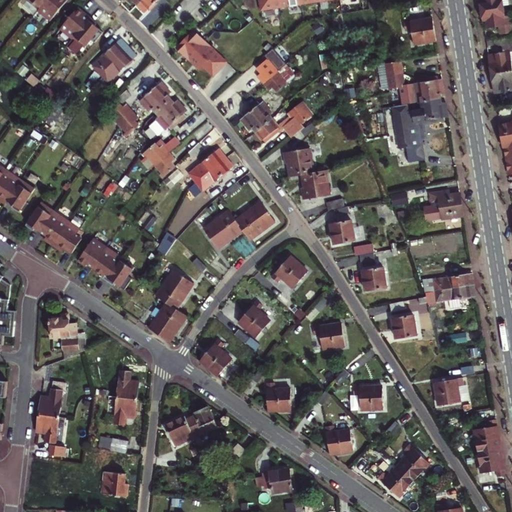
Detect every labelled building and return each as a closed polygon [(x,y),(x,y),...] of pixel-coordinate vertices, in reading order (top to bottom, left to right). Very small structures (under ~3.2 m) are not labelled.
[(29,0),(40,9),(39,11),(52,21),(68,0),(29,0)] [(158,2),(160,0),(144,0),(140,5),(144,9),(147,13),(151,9),(152,10),(159,3),(158,2)] [(259,0),(261,11),(332,0),(259,0)] [(504,7),(503,0),(481,0),(483,10),(504,7)] [(84,10),(79,7),(61,29),(74,39),(75,38),(87,47),(93,39),(97,42),(106,32),(102,29),(96,24),(98,22),(84,10)] [(506,17),(504,7),(483,10),(484,19),(488,19),(488,23),(489,26),(500,25),(502,33),(511,31),(511,27),(510,16),(506,17)] [(414,29),(416,44),(439,40),(437,28),(435,17),(407,22),(408,30),(414,29)] [(313,29),(318,25),(313,19),(308,23),(313,29)] [(191,34),(188,37),(204,53),(211,47),(194,31),(191,34)] [(204,53),(188,37),(178,48),(180,50),(193,63),(204,53)] [(111,50),(95,65),(96,67),(90,72),(96,78),(102,73),(130,48),(126,43),(123,40),(120,43),(119,42),(110,49),(111,50)] [(226,62),(211,47),(204,53),(219,69),(223,66),(226,62)] [(102,73),(110,82),(120,72),(126,67),(127,68),(136,60),(134,59),(137,56),(134,52),(130,48),(102,73)] [(262,79),(265,83),(282,68),(286,65),(273,50),(267,56),(270,59),(263,65),(260,68),(263,73),(260,76),(262,79)] [(491,63),(492,73),(511,70),(511,63),(511,60),(511,59),(511,50),(489,54),(491,63)] [(208,70),(213,76),(219,69),(204,53),(193,63),(200,70),(203,66),(208,70)] [(318,70),(326,69),(324,60),(317,61),(318,70)] [(404,62),(389,64),(391,76),(406,74),(404,62)] [(271,89),(274,86),(278,91),(290,82),(282,73),(284,71),(282,68),(265,83),(271,89)] [(511,70),(492,73),(494,84),(495,91),(511,88),(511,70)] [(250,71),(241,79),(245,83),(254,75),(250,71)] [(114,86),(124,76),(120,72),(110,82),(114,86)] [(406,74),(391,76),(392,88),(403,86),(408,85),(407,84),(406,74)] [(440,76),(431,77),(434,99),(444,98),(443,93),(447,92),(446,83),(445,78),(441,79),(440,76)] [(423,96),(423,101),(434,99),(431,77),(420,79),(420,82),(417,83),(419,97),(423,96)] [(159,81),(151,88),(166,106),(173,99),(170,95),(173,92),(164,82),(161,84),(160,82),(159,81)] [(419,97),(417,83),(407,84),(408,85),(403,86),(406,104),(423,101),(423,96),(419,97)] [(143,100),(152,111),(154,109),(158,113),(166,106),(151,88),(145,94),(143,96),(145,98),(143,100)] [(119,98),(124,103),(133,96),(129,90),(119,98)] [(444,98),(434,99),(437,122),(447,120),(447,116),(451,116),(449,101),(445,102),(444,98)] [(173,99),(166,106),(181,123),(188,116),(187,115),(186,114),(188,111),(179,101),(177,103),(173,99)] [(426,122),(427,124),(437,122),(434,99),(423,101),(424,106),(421,106),(421,110),(423,120),(426,120),(426,122)] [(111,115),(112,114),(120,123),(134,110),(129,104),(125,106),(121,102),(109,112),(111,115)] [(257,104),(252,108),(268,127),(276,121),(272,116),(275,113),(266,102),(262,105),(260,102),(257,104)] [(294,139),(303,132),(307,129),(304,124),(315,116),(305,103),(291,114),(295,120),(285,127),(294,139)] [(394,108),(401,148),(409,147),(411,163),(428,160),(425,139),(428,138),(425,122),(426,122),(426,120),(423,120),(421,110),(410,112),(409,105),(394,108)] [(181,123),(166,106),(158,113),(161,117),(159,119),(168,130),(170,128),(173,131),(175,129),(181,123)] [(255,129),(259,134),(268,127),(252,108),(244,115),(247,118),(244,120),(248,125),(253,131),(255,129)] [(128,135),(141,125),(137,120),(140,117),(134,110),(120,123),(123,126),(127,131),(126,132),(128,135)] [(268,142),(283,131),(280,127),(276,121),(268,127),(259,134),(262,137),(264,140),(265,139),(268,142)] [(511,121),(510,122),(511,122),(500,124),(502,133),(504,145),(504,147),(511,145),(511,121)] [(318,130),(314,124),(307,129),(303,132),(307,138),(318,130)] [(176,137),(166,146),(170,152),(181,142),(176,137)] [(202,144),(192,153),(199,161),(210,152),(202,144)] [(158,145),(146,156),(148,158),(148,157),(156,165),(170,152),(166,146),(162,149),(158,145)] [(209,158),(190,173),(197,181),(228,158),(224,152),(221,149),(217,152),(217,151),(208,157),(209,158)] [(292,178),(305,176),(317,174),(314,149),(286,153),(288,165),(290,164),(291,170),(292,178)] [(165,178),(177,167),(173,162),(177,159),(170,152),(156,165),(164,174),(163,175),(165,178)] [(223,178),(232,172),(230,170),(235,167),(233,165),(228,158),(197,181),(204,190),(222,177),(223,178)] [(180,168),(171,176),(175,182),(185,174),(180,168)] [(13,173),(7,169),(2,175),(8,179),(13,173)] [(330,172),(317,174),(305,176),(306,183),(306,188),(305,188),(306,200),(333,196),(330,172)] [(8,179),(2,175),(0,178),(0,195),(8,201),(22,180),(13,173),(8,179)] [(36,189),(22,180),(8,201),(11,203),(14,205),(12,207),(19,212),(36,189)] [(232,196),(243,188),(239,182),(228,191),(232,196)] [(336,183),(337,193),(344,192),(343,183),(336,183)] [(446,219),(467,215),(465,203),(463,192),(453,194),(452,190),(433,193),(435,201),(443,200),(446,219)] [(408,194),(393,197),(395,207),(410,204),(408,194)] [(330,209),(335,209),(346,207),(345,199),(329,201),(330,209)] [(50,217),(54,211),(41,202),(25,225),(29,228),(33,230),(34,228),(40,232),(50,217)] [(238,221),(245,232),(252,241),(264,232),(277,222),(263,203),(238,221)] [(358,213),(357,206),(348,207),(349,214),(358,213)] [(348,207),(346,207),(335,209),(336,215),(349,214),(348,207)] [(60,215),(54,211),(50,217),(56,221),(60,215)] [(199,222),(220,250),(232,241),(245,232),(238,221),(230,211),(215,223),(210,215),(199,222)] [(56,243),(70,221),(60,215),(56,221),(50,217),(40,232),(44,234),(47,236),(56,243)] [(69,251),(72,254),(82,239),(76,235),(81,228),(70,221),(56,243),(65,249),(69,251)] [(335,235),(336,244),(358,242),(355,222),(333,225),(335,235)] [(100,229),(84,253),(88,256),(91,258),(93,255),(99,259),(113,238),(100,229)] [(160,249),(169,254),(179,237),(170,232),(160,249)] [(54,246),(56,243),(47,236),(44,240),(54,246)] [(113,238),(99,259),(103,262),(108,266),(106,268),(113,273),(125,255),(119,251),(123,245),(113,238)] [(358,254),(377,251),(375,242),(357,246),(358,254)] [(65,249),(56,243),(54,246),(63,252),(65,249)] [(119,251),(125,255),(128,250),(129,249),(123,245),(119,251)] [(125,255),(113,273),(119,277),(121,274),(125,277),(131,281),(138,271),(135,268),(141,259),(128,250),(125,255)] [(389,288),(385,254),(364,256),(366,276),(367,291),(389,288)] [(208,255),(204,260),(214,270),(219,265),(208,255)] [(310,273),(292,257),(283,267),(273,279),(278,284),(283,278),(295,289),(310,273)] [(193,265),(203,274),(208,269),(198,260),(193,265)] [(0,267),(2,264),(0,262),(0,343),(4,344),(5,334),(14,335),(17,310),(9,310),(12,284),(3,278),(4,276),(1,274),(0,273),(0,267)] [(194,285),(174,271),(156,296),(166,303),(177,311),(185,299),(194,285)] [(459,276),(437,279),(439,290),(477,284),(476,278),(476,274),(471,275),(470,273),(459,275),(459,276)] [(429,291),(439,290),(437,279),(437,278),(425,279),(426,282),(429,291)] [(439,290),(429,291),(431,303),(441,302),(441,300),(452,299),(454,307),(464,306),(462,299),(474,298),(473,296),(479,295),(478,291),(477,284),(439,290)] [(293,305),(282,296),(278,301),(288,310),(293,305)] [(330,301),(325,296),(315,307),(321,312),(330,301)] [(260,311),(264,307),(258,302),(248,312),(239,323),(257,338),(272,322),(260,311)] [(179,330),(187,318),(177,311),(166,303),(148,329),(169,343),(171,341),(179,330)] [(390,315),(404,313),(403,306),(390,308),(390,315)] [(142,311),(136,307),(129,317),(135,321),(142,311)] [(51,321),(50,321),(50,325),(51,339),(61,338),(62,360),(81,353),(85,351),(84,335),(77,335),(76,325),(69,326),(68,316),(64,316),(61,316),(61,318),(51,319),(51,321)] [(418,336),(416,317),(395,319),(396,328),(397,339),(418,336)] [(317,335),(323,334),(325,349),(347,346),(344,324),(332,326),(316,328),(317,335)] [(251,339),(240,331),(236,337),(246,345),(251,339)] [(468,333),(453,335),(454,342),(469,340),(468,333)] [(211,349),(200,361),(217,376),(232,360),(221,350),(224,346),(218,341),(211,349)] [(260,345),(256,342),(252,347),(256,350),(260,345)] [(266,373),(261,369),(252,379),(258,383),(266,373)] [(351,374),(346,370),(337,381),(342,385),(351,374)] [(139,389),(140,382),(139,382),(131,381),(132,373),(122,372),(119,398),(138,399),(139,389)] [(139,382),(140,373),(132,373),(131,381),(139,382)] [(461,386),(467,385),(465,377),(438,382),(440,394),(442,405),(464,402),(461,386)] [(0,396),(7,397),(8,380),(0,379),(0,396)] [(42,398),(40,415),(60,417),(63,392),(66,392),(67,384),(53,383),(52,392),(51,399),(42,398)] [(276,390),(276,383),(268,383),(268,411),(282,411),(292,411),(292,390),(276,390)] [(362,395),(363,411),(386,410),(385,387),(372,387),(356,388),(356,396),(362,395)] [(332,395),(328,391),(318,401),(323,406),(332,395)] [(138,399),(119,398),(116,425),(126,425),(127,417),(136,418),(137,409),(138,399)] [(191,429),(195,438),(218,428),(208,407),(202,410),(195,413),(197,416),(200,425),(191,429)] [(59,426),(60,420),(60,417),(40,415),(38,433),(48,434),(47,438),(47,443),(57,444),(59,432),(59,426)] [(170,434),(175,447),(182,444),(195,438),(191,429),(200,425),(197,416),(188,420),(186,417),(166,425),(170,434)] [(404,424),(399,419),(390,429),(395,434),(404,424)] [(480,451),(504,447),(501,433),(499,419),(491,420),(492,427),(477,429),(480,451)] [(335,434),(334,428),(327,428),(331,456),(342,455),(354,453),(351,432),(335,434)] [(196,444),(195,438),(182,444),(184,449),(196,444)] [(131,442),(116,440),(114,453),(129,455),(131,442)] [(416,481),(432,464),(423,456),(412,445),(406,450),(411,455),(400,466),(416,481)] [(67,447),(52,446),(51,455),(66,457),(67,447)] [(238,447),(229,456),(236,463),(245,454),(238,447)] [(391,447),(388,450),(394,455),(397,452),(391,447)] [(500,477),(508,476),(506,461),(504,447),(480,451),(484,473),(499,471),(500,477)] [(370,455),(360,466),(366,471),(376,461),(370,455)] [(385,473),(390,478),(394,473),(385,464),(380,470),(385,473)] [(416,481),(400,466),(394,473),(390,478),(385,473),(379,479),(391,490),(400,498),(416,481)] [(125,485),(126,474),(105,471),(103,495),(128,498),(129,491),(129,485),(125,485)] [(275,494),(295,491),(293,481),(291,471),(264,475),(267,490),(274,489),(275,494)]
